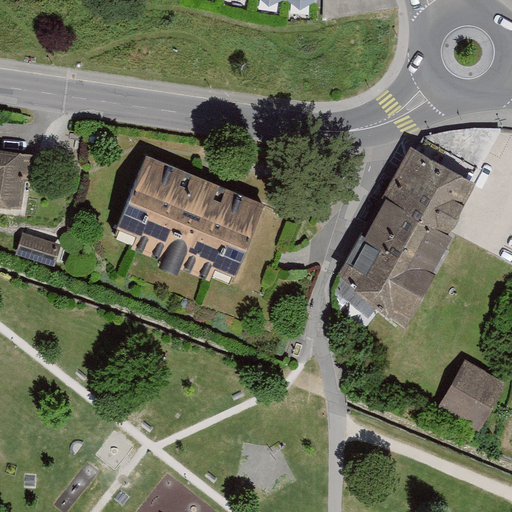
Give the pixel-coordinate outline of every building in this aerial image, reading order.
[(262,0),(229,0),(228,7),(260,14),(262,0)] [(291,0),(262,0),(260,14),(289,20),(291,0)] [(323,0),(291,0),(289,20),(323,24),(323,0)] [(0,153),(1,136),(0,136),(0,209),(30,214),(36,160),(0,155),(0,153)] [(477,186),(414,152),(341,276),(406,328),(477,186)] [(278,209),(149,162),(119,243),(248,290),(278,209)] [(18,251),(52,261),(57,241),(24,232),(18,251)] [(442,406),(488,425),(508,376),(462,358),(442,406)]
